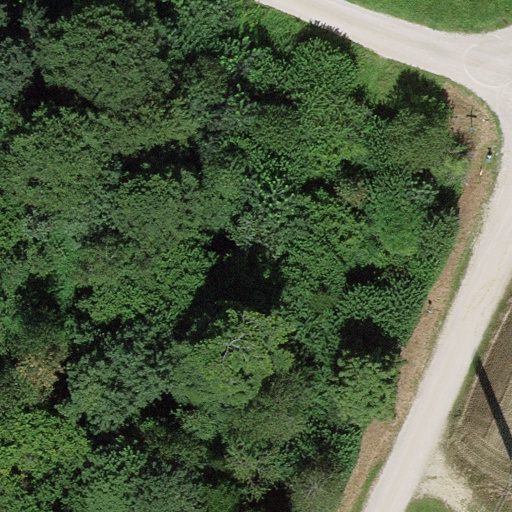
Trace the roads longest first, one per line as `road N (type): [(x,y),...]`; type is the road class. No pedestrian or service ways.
road 1 (track): [(511,238),(379,511)]
road 2 (track): [(282,0),(511,93)]
